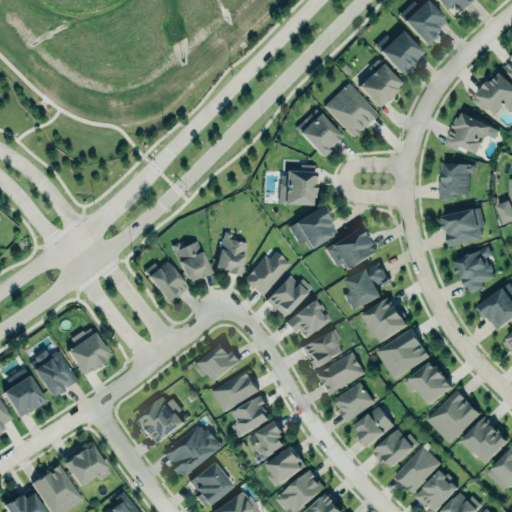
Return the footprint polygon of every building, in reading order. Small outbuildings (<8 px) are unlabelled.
[(413,0),(398,14),(424,44),(425,43),(427,45),(437,36),(434,33),(446,21),(425,0),(419,6),(413,0)] [(473,0),(435,0),(443,9),(453,1),(457,6),(454,9),(458,13),(473,0)] [(373,45),(399,75),(414,61),(413,60),(422,53),(399,28),(388,37),(385,34),(373,45)] [(511,77),(511,55),(509,58),(511,60),(503,68),(511,77)] [(376,107),(401,84),(377,58),(367,67),(371,72),(357,85),(376,107)] [(471,99),(475,96),(474,95),(483,85),(487,81),(486,79),(496,70),(511,85),(511,108),(509,112),(504,106),(494,116),(494,115),(494,113),(486,105),(481,110),(471,99)] [(322,105),(352,137),(376,113),(346,82),(322,105)] [(320,155),(340,136),(314,108),(294,127),(320,155)] [(458,146),(477,154),(484,135),(494,139),(499,128),(457,112),(444,146),(456,150),(458,146)] [(313,163),(299,162),(299,168),(285,168),(284,182),(278,182),(277,201),(310,202),(311,194),(313,194),(313,189),(314,189),(313,163)] [(474,164),(439,163),(439,199),(453,200),(453,194),(468,195),(468,173),(473,173),(474,164)] [(511,178),(507,178),(507,202),(499,202),(499,220),(511,220),(511,178)] [(308,248),(311,246),(311,245),(335,230),(329,220),(328,220),(326,216),(330,214),(323,203),(320,204),(319,203),(293,220),(294,221),(286,225),(298,243),(303,240),(308,248)] [(443,217),(443,216),(480,207),(484,227),(480,227),(482,234),(480,237),(480,239),(448,246),(445,231),(443,231),(442,227),(444,227),(442,219),(443,219),(443,217)] [(357,224),(375,250),(346,270),(340,261),(336,265),(324,247),(357,224)] [(213,264),(221,266),(221,267),(225,268),(224,270),(238,274),(246,241),(229,237),(230,231),(223,229),(221,236),(220,237),(219,240),(218,240),(217,244),(218,245),(213,264)] [(209,269),(188,279),(186,275),(185,275),(170,243),(177,240),(179,245),(195,238),(209,269)] [(451,259),(466,292),(482,285),(480,281),(494,275),(486,257),(492,254),(487,243),(451,259)] [(243,277),(263,254),(268,258),(275,250),(289,262),(262,294),(243,277)] [(142,269),(152,261),(157,266),(165,259),(186,287),(178,295),(175,294),(166,301),(142,269)] [(351,308),(380,293),(377,287),(383,284),(383,285),(389,282),(386,275),(385,276),(378,261),(367,266),(366,265),(344,277),(346,281),(344,282),(347,287),(349,287),(349,289),(342,292),(347,302),(348,301),(351,308)] [(266,298),(284,314),(306,290),(288,274),(266,298)] [(474,307),(502,286),(511,299),(511,317),(496,329),(486,316),(482,319),(474,307)] [(388,294),(407,323),(379,340),(375,333),(371,336),(364,324),(366,322),(360,312),(388,294)] [(283,319),(312,297),(318,305),(316,306),(320,312),(322,311),(326,316),(303,334),(297,326),(292,330),(283,319)] [(69,338),(73,344),(65,350),(82,374),(109,356),(88,325),(69,338)] [(328,327),(299,344),(306,356),(309,354),(311,357),(308,359),(312,365),(340,349),(334,339),(339,336),(333,326),(329,329),(328,327)] [(375,350),(410,327),(428,355),(393,378),(375,350)] [(511,330),(511,349),(503,341),(507,337),(506,336),(511,330)] [(219,342),(227,352),(231,349),(238,359),(212,379),(206,371),(201,375),(192,364),(197,360),(196,360),(219,342)] [(27,361),(33,357),(31,355),(43,347),(47,354),(53,350),(55,350),(57,349),(76,377),(62,386),(63,387),(56,392),(55,390),(50,394),(27,361)] [(351,350),(363,372),(327,392),(314,371),(351,350)] [(429,359),(433,365),(435,363),(451,384),(427,403),(415,387),(410,391),(403,381),(408,378),(406,376),(429,359)] [(5,378),(22,366),(43,398),(41,399),(41,401),(38,403),(36,402),(30,406),(30,405),(28,407),(28,408),(17,415),(1,388),(9,383),(5,378)] [(210,388),(245,368),(257,388),(222,409),(210,388)] [(345,421),(373,403),(359,381),(331,399),(345,421)] [(455,388),(479,412),(449,442),(425,418),(455,388)] [(156,443),(183,422),(176,413),(181,409),(171,398),(166,402),(161,396),(135,417),(156,443)] [(270,418),(258,396),(230,412),(236,422),(230,425),(237,437),(270,418)] [(0,401),(10,417),(1,423),(4,426),(0,428),(0,401)] [(353,423),(377,404),(393,424),(365,446),(357,435),(358,434),(356,430),(358,428),(353,423)] [(507,440),(482,416),(459,440),(484,464),(507,440)] [(283,434),(274,420),(248,437),(261,458),(283,445),(278,437),(283,434)] [(162,450),(197,423),(201,425),(203,428),(207,425),(221,444),(182,473),(180,469),(176,471),(171,464),(172,462),(162,450)] [(413,447),(396,428),(372,450),(389,469),(413,447)] [(83,445),(71,453),(71,454),(63,460),(79,484),(95,473),(98,478),(109,471),(105,465),(106,465),(91,442),(84,447),(83,445)] [(304,467),(291,446),(261,465),(274,486),(304,467)] [(439,463),(421,446),(392,475),(410,492),(439,463)] [(511,450),(508,446),(488,465),(506,484),(511,478),(511,450)] [(187,480),(211,460),(231,484),(202,507),(194,496),(197,493),(194,489),(187,480)] [(51,511),(29,480),(35,477),(39,474),(57,462),(81,497),(59,511),(51,511)] [(309,467),(314,474),(313,476),(316,479),(317,478),(324,486),(293,511),(288,505),(284,508),(274,496),(291,480),(309,467)] [(413,495),(423,505),(425,503),(433,511),(457,486),(453,482),(455,480),(447,472),(445,474),(439,468),(421,486),(422,486),(413,495)] [(101,511),(140,511),(121,488),(113,495),(117,499),(109,505),(108,505),(103,510),(101,511)] [(238,489),(242,490),(246,495),(247,493),(258,509),(254,511),(212,511),(210,509),(238,489)] [(326,490),(335,500),(334,502),(341,510),(338,511),(302,511),(326,490)] [(9,511),(0,499),(11,492),(13,495),(18,491),(23,497),(31,491),(45,511),(9,511)] [(473,511),(480,506),(472,497),(467,501),(459,492),(437,511),(473,511)]
